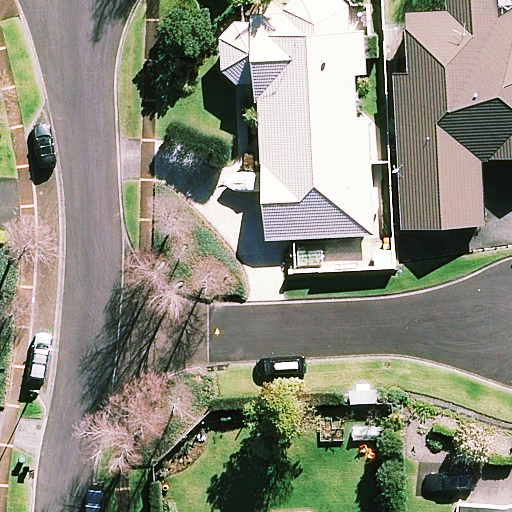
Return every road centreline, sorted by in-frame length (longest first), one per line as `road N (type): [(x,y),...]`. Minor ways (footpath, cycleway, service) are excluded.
road 1 (residential): [(511,324),(91,343)]
road 2 (residential): [(75,0),(95,236),(91,343)]
road 3 (residential): [(91,343),(65,511)]
